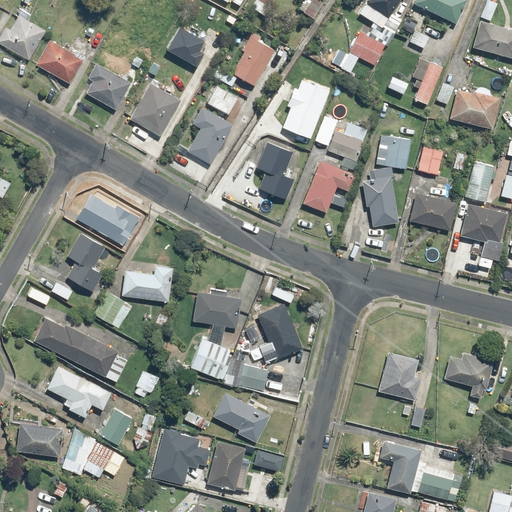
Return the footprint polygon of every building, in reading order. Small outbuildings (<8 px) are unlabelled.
[(321,0),(303,0),(299,7),(315,17),(325,2),(321,0)] [(376,65),(399,26),(387,19),(398,0),(366,0),(359,12),(374,20),(366,33),(360,29),(348,49),(376,65)] [(413,0),(413,2),(456,22),(466,0),(413,0)] [(498,1),(494,0),(486,0),(481,16),(491,20),(498,1)] [(11,28),(6,25),(0,34),(0,41),(29,59),(47,29),(20,13),(11,28)] [(418,18),(408,13),(402,26),(412,31),(418,18)] [(511,28),(480,19),(473,46),(511,56),(511,28)] [(177,24),(166,44),(195,59),(201,49),(197,46),(202,37),(177,24)] [(428,36),(415,29),(409,40),(422,47),(428,36)] [(240,48),(244,50),(232,72),(254,84),(275,48),(257,38),(259,35),(251,30),(240,48)] [(83,58),(49,39),(36,64),(69,82),(83,58)] [(336,50),(331,60),(343,66),(348,56),(336,50)] [(96,61),(88,75),(95,79),(87,92),(114,108),(130,81),(96,61)] [(443,67),(430,61),(413,98),(426,104),(443,67)] [(217,65),(213,73),(232,84),(237,77),(217,65)] [(313,138),(332,86),(302,75),(299,84),(294,82),(287,103),(291,104),(283,127),(313,138)] [(408,83),(393,75),(388,85),(403,93),(408,83)] [(454,85),(443,81),(436,99),(447,103),(454,85)] [(180,98),(150,82),(130,117),(161,133),(180,98)] [(237,96),(216,84),(205,102),(226,114),(237,96)] [(500,96),(457,87),(450,119),(493,129),(500,96)] [(203,105),(192,122),(199,126),(186,148),(209,162),(232,123),(203,105)] [(348,121),(344,133),(337,130),(330,150),(356,160),(363,142),(368,129),(348,121)] [(411,138),(382,133),(377,162),(407,166),(411,138)] [(266,170),(259,187),(285,198),(293,178),(283,174),(292,151),(266,140),(255,166),(266,170)] [(443,149),(424,145),(418,170),(438,174),(443,149)] [(468,151),(455,150),(454,169),(466,170),(468,151)] [(341,157),(338,166),(336,165),(319,159),(303,202),(326,211),(337,185),(352,191),(358,174),(352,172),(356,163),(341,157)] [(484,201),(493,167),(473,161),(464,196),(484,201)] [(367,204),(369,203),(373,225),(398,220),(390,166),(368,169),(370,176),(362,177),(367,204)] [(511,175),(505,174),(501,195),(511,197),(511,175)] [(10,182),(0,176),(0,195),(2,196),(10,182)] [(455,202),(416,193),(410,219),(450,228),(455,202)] [(463,234),(484,239),(480,255),(499,260),(503,242),(499,241),(506,213),(470,203),(463,234)] [(104,244),(79,232),(68,255),(75,259),(66,276),(93,289),(102,272),(93,267),(104,244)] [(171,266),(155,264),(154,272),(124,270),(122,297),(168,301),(171,266)] [(73,289),(58,281),(53,291),(67,299),(73,289)] [(132,305),(106,289),(92,311),(118,328),(132,305)] [(241,296),(197,290),(192,321),(237,327),(241,296)] [(270,341),(259,346),(266,361),(302,346),(283,301),(258,312),(270,341)] [(128,358),(116,352),(117,348),(64,322),(62,325),(45,317),(33,339),(117,380),(128,358)] [(230,348),(202,337),(190,367),(218,378),(230,348)] [(444,375),(471,382),(469,393),(480,396),(483,385),(486,385),(493,356),(451,346),(444,375)] [(413,372),(417,355),(387,348),(378,388),(416,397),(421,374),(413,372)] [(268,369),(243,363),(238,384),(263,390),(268,369)] [(84,416),(91,403),(102,408),(111,390),(58,364),(52,376),(47,388),(72,400),(68,408),(84,416)] [(136,384),(138,385),(135,391),(145,396),(148,390),(153,392),(160,377),(142,369),(136,384)] [(239,428),(237,431),(257,441),(271,414),(225,390),(213,414),(239,428)] [(424,404),(415,403),(411,424),(421,426),(424,404)] [(134,416),(115,406),(100,433),(119,443),(134,416)] [(207,419),(187,408),(182,417),(202,428),(207,419)] [(62,427),(38,426),(38,421),(19,420),(18,430),(17,451),(60,453),(62,427)] [(189,432),(158,424),(146,472),(177,480),(183,457),(200,461),(205,443),(187,438),(189,432)] [(89,455),(96,441),(77,431),(66,453),(84,463),(89,455)] [(511,439),(500,437),(496,454),(511,457),(511,439)] [(246,446),(217,438),(206,481),(235,488),(246,446)] [(426,460),(417,458),(420,448),(383,438),(379,454),(392,457),(385,485),(409,491),(410,488),(455,500),(462,473),(425,464),(426,460)] [(99,477),(104,468),(115,474),(124,457),(96,441),(89,455),(84,463),(82,467),(99,477)] [(284,452),(260,445),(255,462),(280,469),(284,452)] [(390,511),(395,496),(367,489),(361,511),(390,511)] [(494,489),(489,511),(494,511),(511,511),(511,506),(508,505),(511,493),(494,489)] [(442,511),(444,505),(421,500),(418,511),(442,511)] [(101,511),(89,502),(80,511),(101,511)] [(206,511),(196,502),(186,511),(206,511)]
